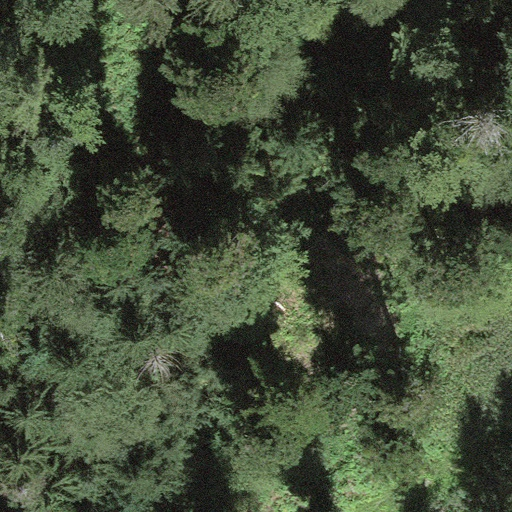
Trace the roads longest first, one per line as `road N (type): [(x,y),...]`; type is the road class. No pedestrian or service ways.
road 1 (track): [(511,411),(386,511)]
road 2 (track): [(111,0),(0,60)]
